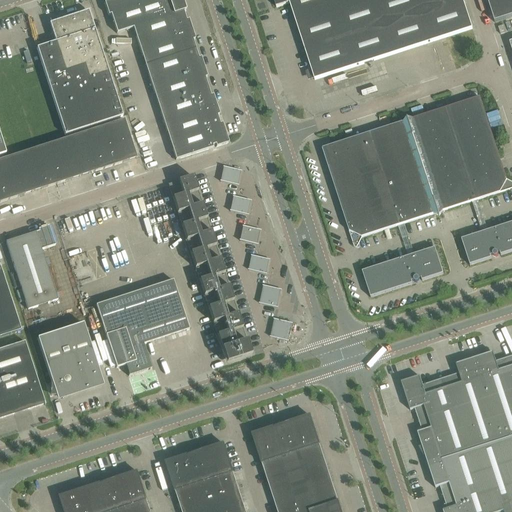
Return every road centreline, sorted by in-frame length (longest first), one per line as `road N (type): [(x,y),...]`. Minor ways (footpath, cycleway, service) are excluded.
road 1 (unclassified): [(0,479),(334,367)]
road 2 (unclassified): [(327,348),(0,457)]
road 3 (unclassified): [(0,230),(261,145)]
road 4 (unclassified): [(279,138),(494,67)]
road 5 (unknown): [(101,281),(179,255),(218,384)]
road 6 (unclassified): [(349,341),(279,138)]
road 7 (unclassified): [(261,145),(327,348)]
road 8 (unclassified): [(511,290),(349,341)]
road 9 (unclassified): [(355,361),(511,312)]
road 10 (unclassified): [(405,511),(355,361)]
road 11 (unclassified): [(215,0),(261,145)]
road 12 (unclassified): [(334,367),(379,511)]
road 13 (unclassified): [(279,138),(236,0)]
